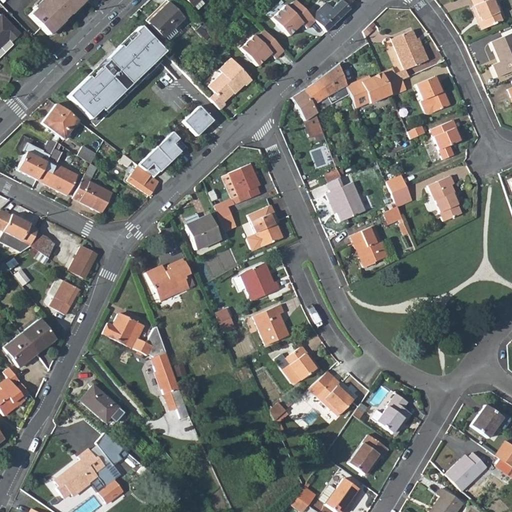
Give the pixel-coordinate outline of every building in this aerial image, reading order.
[(43,0),(43,1),(42,0),(41,0),(33,8),(35,9),(29,15),(48,35),(62,22),(61,20),(69,13),(64,9),(71,3),(75,8),(83,0),(43,0)] [(199,0),(183,0),(195,12),(202,6),(198,2),(199,0)] [(326,2),(318,9),(311,17),(315,21),(316,22),(325,32),(349,9),(347,7),(340,0),(339,0),(331,8),(326,2)] [(472,6),(478,20),(480,19),(484,29),(501,23),(492,0),(473,0),(475,5),(472,6)] [(311,17),(295,1),(287,8),(285,6),(271,19),(288,37),(301,24),(306,29),(315,21),(311,17)] [(71,3),(64,9),(69,13),(75,8),(71,3)] [(162,39),(183,19),(167,3),(146,23),(162,39)] [(470,7),(480,31),(484,29),(480,19),(478,20),(472,6),(470,7)] [(19,33),(1,15),(0,15),(0,45),(8,38),(11,40),(19,33)] [(164,51),(139,26),(113,51),(115,53),(100,67),(99,65),(67,96),(90,119),(100,109),(102,111),(164,51)] [(284,51),(264,30),(256,38),(253,35),(240,49),(257,66),(270,53),(275,59),(284,51)] [(403,70),(426,61),(423,53),(420,54),(414,39),(411,30),(390,38),(403,70)] [(511,72),(511,34),(491,43),(499,63),(492,66),(497,78),(511,72)] [(423,53),(417,38),(414,39),(420,54),(423,53)] [(220,110),(225,105),(224,104),(233,94),(234,95),(244,86),(245,87),(252,81),(230,59),(218,71),(221,74),(207,87),(214,94),(209,99),(220,110)] [(344,85),(337,65),(318,80),(325,97),(329,106),(348,95),(345,86),(344,85)] [(407,77),(404,70),(394,74),(397,81),(400,79),(407,77)] [(358,79),(345,86),(348,95),(354,109),(367,102),(368,103),(389,93),(386,85),(382,76),(380,71),(359,81),(358,79)] [(394,74),(393,71),(382,76),(386,85),(397,81),(394,74)] [(441,91),(435,76),(432,78),(438,93),(441,91)] [(432,112),(447,106),(441,91),(438,93),(432,78),(414,85),(420,100),(427,98),(432,112)] [(389,94),(404,88),(400,79),(397,81),(386,85),(389,93),(389,94)] [(312,84),(319,101),(325,97),(318,80),(312,84)] [(315,113),(329,106),(325,97),(319,101),(312,84),(302,91),(315,113)] [(323,133),(315,113),(302,91),(290,98),(304,121),(303,121),(309,138),(323,133)] [(432,112),(427,98),(420,100),(418,101),(424,115),(432,112)] [(56,104),(41,123),(62,139),(77,120),(56,104)] [(197,137),(213,121),(199,107),(183,122),(197,137)] [(458,140),(450,120),(427,130),(439,160),(449,156),(445,146),(458,140)] [(170,163),(186,147),(172,133),(156,148),(170,163)] [(17,170),(37,180),(56,142),(50,138),(39,159),(26,152),(17,170)] [(56,142),(37,180),(67,195),(77,176),(55,164),(61,154),(56,152),(60,145),(56,142)] [(156,148),(138,166),(154,178),(170,163),(156,148)] [(95,155),(84,149),(80,157),(90,163),(95,155)] [(127,166),(131,161),(123,154),(118,161),(121,164),(122,162),(127,166)] [(96,167),(90,163),(82,178),(89,181),(96,167)] [(259,186),(250,164),(229,172),(241,201),(258,194),(255,187),(259,186)] [(137,165),(126,179),(149,194),(158,181),(138,166),(137,165)] [(338,177),(339,177),(336,169),(325,174),(328,181),(338,177)] [(388,193),(402,188),(396,174),(382,180),(388,193)] [(452,203),(445,187),(448,186),(450,185),(447,176),(423,187),(438,223),(457,215),(452,203)] [(329,191),(325,193),(328,201),(330,200),(336,212),(340,222),(365,211),(352,181),(341,186),(338,177),(328,181),(326,183),(329,191)] [(72,198),(101,213),(111,193),(89,181),(82,178),(72,198)] [(452,203),(455,202),(448,186),(445,187),(452,203)] [(394,207),(408,202),(402,188),(388,193),(394,207)] [(231,213),(227,204),(215,209),(219,218),(231,213)] [(278,223),(271,206),(247,216),(255,234),(261,248),(280,240),(274,225),(276,224),(278,223)] [(382,213),(388,225),(400,220),(394,208),(382,213)] [(29,246),(35,232),(37,229),(27,225),(28,224),(11,214),(10,216),(0,210),(0,230),(2,231),(0,235),(0,239),(9,244),(22,251),(29,246)] [(235,223),(231,213),(219,218),(223,228),(235,223)] [(220,243),(210,218),(186,228),(196,253),(220,243)] [(244,223),(248,235),(253,233),(249,221),(244,223)] [(276,224),(274,225),(280,240),(282,239),(276,224)] [(386,257),(372,225),(347,235),(353,248),(357,246),(361,256),(357,258),(361,268),(386,257)] [(39,252),(46,237),(46,236),(35,232),(29,246),(39,252)] [(261,248),(255,234),(249,237),(247,241),(251,249),(254,250),(261,248)] [(46,237),(39,252),(49,259),(55,246),(46,237)] [(95,254),(79,246),(67,270),(83,278),(95,255),(95,254)] [(357,246),(353,248),(357,258),(361,256),(357,246)] [(164,273),(162,267),(145,274),(151,290),(153,289),(158,302),(170,298),(169,295),(177,292),(179,297),(189,293),(184,282),(186,281),(185,279),(189,277),(183,261),(168,267),(170,271),(164,273)] [(274,282),(266,262),(240,273),(240,275),(246,288),(251,300),(279,289),(276,282),(274,282)] [(14,275),(22,286),(29,280),(21,270),(14,275)] [(240,275),(233,277),(239,291),(246,288),(240,275)] [(54,298),(63,282),(57,279),(48,295),(54,298)] [(77,290),(63,282),(54,298),(49,307),(59,312),(63,315),(68,306),(77,290)] [(283,313),(280,305),(252,317),(265,345),(288,336),(279,315),(283,313)] [(213,314),(217,324),(228,319),(225,309),(213,314)] [(136,326),(137,324),(117,314),(111,325),(106,323),(101,334),(147,356),(146,359),(153,362),(156,355),(180,419),(189,416),(183,402),(178,390),(176,386),(162,347),(161,344),(150,332),(145,343),(137,339),(131,336),(136,326)] [(53,339),(38,319),(19,333),(35,353),(53,339)] [(228,319),(217,324),(221,334),(233,329),(228,319)] [(136,326),(131,336),(137,339),(142,329),(136,326)] [(17,367),(35,353),(19,333),(1,347),(17,367)] [(314,370),(299,350),(282,362),(286,367),(297,383),(314,370)] [(175,365),(178,375),(186,373),(183,363),(175,365)] [(297,383),(286,367),(281,371),(280,375),(289,386),(293,386),(297,383)] [(9,369),(2,375),(6,380),(0,384),(0,413),(2,416),(14,407),(11,404),(19,398),(11,387),(19,382),(9,369)] [(334,389),(337,386),(330,380),(313,398),(335,418),(349,403),(334,389)] [(123,413),(92,386),(78,401),(104,423),(109,417),(114,423),(123,413)] [(400,406),(404,400),(395,392),(374,420),(391,433),(407,411),(400,406)] [(14,407),(22,401),(19,398),(11,404),(14,407)] [(272,421),(283,411),(279,403),(267,408),(272,421)] [(351,413),(360,419),(364,414),(355,407),(351,413)] [(484,439),(494,427),(500,432),(508,423),(507,420),(499,414),(497,417),(483,407),(468,427),(484,439)] [(378,457),(384,448),(365,433),(344,461),(361,473),(375,455),(378,457)] [(489,457),(497,463),(508,449),(500,443),(489,457)] [(511,451),(508,449),(497,463),(511,474),(511,464),(509,462),(511,458),(511,451)] [(77,457),(79,460),(52,481),(57,487),(55,488),(63,500),(70,495),(72,498),(98,479),(104,487),(96,493),(106,505),(124,492),(99,461),(95,457),(94,458),(87,450),(77,457)] [(482,468),(468,454),(463,458),(460,461),(457,458),(439,475),(456,491),(456,492),(482,468)] [(335,511),(349,493),(352,495),(357,489),(340,476),(321,501),(335,511)] [(309,505),(316,495),(304,486),(296,495),(309,505)] [(451,511),(457,504),(438,489),(432,496),(435,499),(425,511),(451,511)] [(335,511),(334,511),(338,511),(352,495),(349,493),(335,511)] [(296,495),(288,504),(297,511),(303,511),(309,505),(296,495)]
